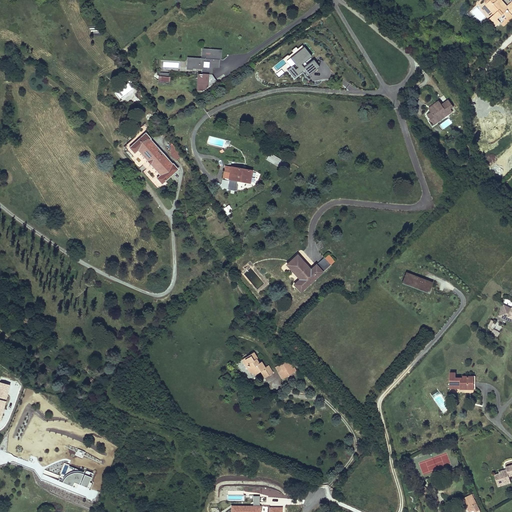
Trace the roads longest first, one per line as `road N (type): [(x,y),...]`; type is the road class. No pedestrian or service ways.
road 1 (residential): [(333,0),(388,90),(401,84),(411,57),(342,2)]
road 2 (unknown): [(273,381),(329,404),(354,442),(352,457),(318,497)]
